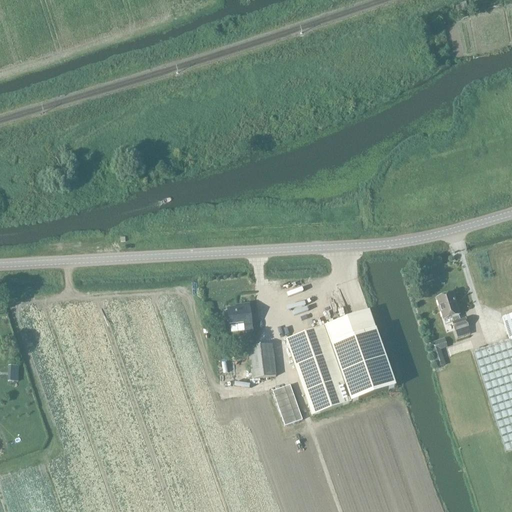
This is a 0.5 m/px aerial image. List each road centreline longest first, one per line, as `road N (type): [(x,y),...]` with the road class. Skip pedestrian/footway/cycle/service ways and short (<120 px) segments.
road 1 (tertiary): [(0,265),(390,244),(511,215)]
road 2 (track): [(255,251),(261,301),(339,511)]
